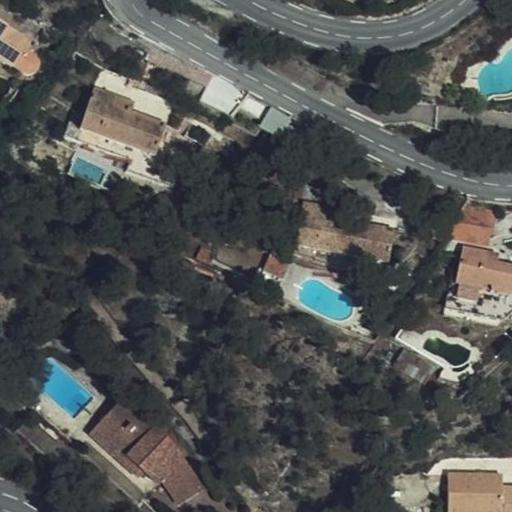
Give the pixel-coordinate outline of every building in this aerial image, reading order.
[(0,66),(5,70),(7,69),(16,75),(22,77),(28,77),(31,74),(34,71),(34,65),(33,62),(22,51),(26,45),(0,26),(0,66)] [(110,114),(114,103),(91,95),(77,137),(154,164),(164,133),(129,121),(110,114)] [(133,110),(114,103),(110,114),(129,121),(133,110)] [(288,162),(263,144),(252,159),(277,177),(288,162)] [(186,192),(178,186),(169,197),(177,204),(186,192)] [(469,211),(448,244),(493,249),(498,214),(469,211)] [(392,247),(344,238),(321,233),(323,220),(301,216),(292,260),(386,281),(392,247)] [(321,233),(344,238),(345,225),(323,220),(321,233)] [(483,265),(484,254),(464,251),(456,317),(509,324),(511,320),(511,267),(498,266),(483,265)] [(498,255),(484,254),(483,265),(498,266),(498,255)] [(206,261),(196,256),(192,266),(207,273),(206,261)] [(447,374),(416,359),(407,377),(438,392),(447,374)] [(125,413),(86,455),(131,496),(136,490),(151,506),(156,501),(162,511),(194,511),(198,509),(182,474),(186,470),(125,413)] [(446,476),(445,511),(500,511),(502,489),(502,477),(446,476)] [(511,511),(511,489),(502,489),(500,511),(511,511)]
